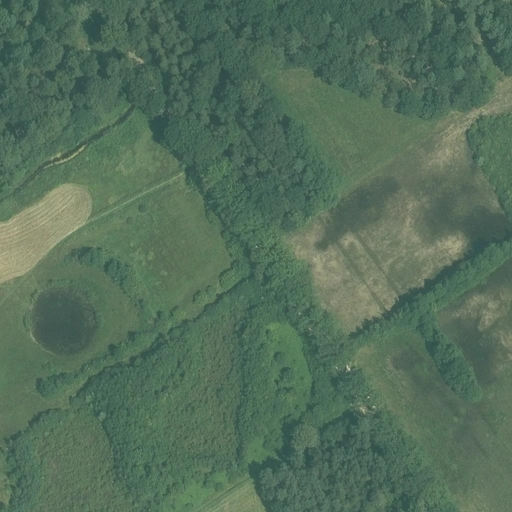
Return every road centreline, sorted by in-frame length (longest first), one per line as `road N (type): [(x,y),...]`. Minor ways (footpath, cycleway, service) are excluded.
road 1 (track): [(432,511),(201,168)]
road 2 (track): [(201,168),(93,0)]
